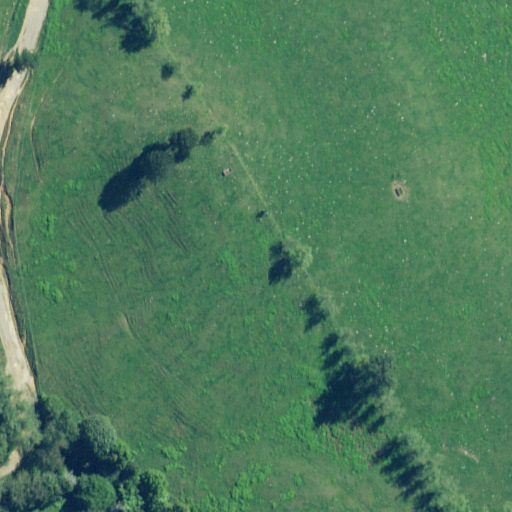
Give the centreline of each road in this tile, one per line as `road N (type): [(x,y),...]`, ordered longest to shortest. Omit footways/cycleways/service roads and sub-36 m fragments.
road 1 (track): [(0,458),(41,429),(43,372),(13,282),(0,191)]
road 2 (track): [(0,166),(51,0)]
